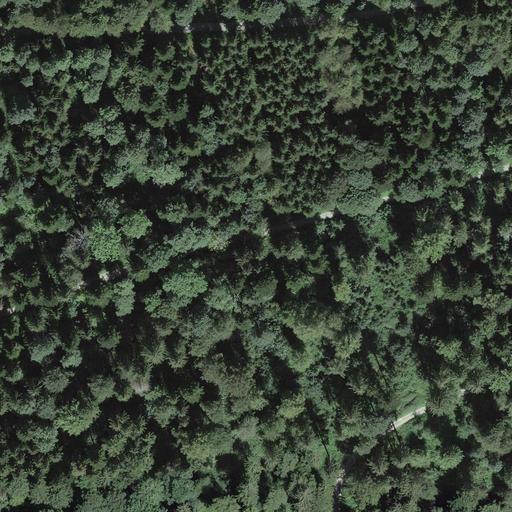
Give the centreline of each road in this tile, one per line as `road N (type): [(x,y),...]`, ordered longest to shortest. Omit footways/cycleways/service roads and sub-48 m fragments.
road 1 (track): [(0,314),(218,242),(511,163)]
road 2 (track): [(0,30),(331,21),(424,0)]
road 3 (track): [(511,374),(416,412),(360,448),(338,487),(337,511)]
